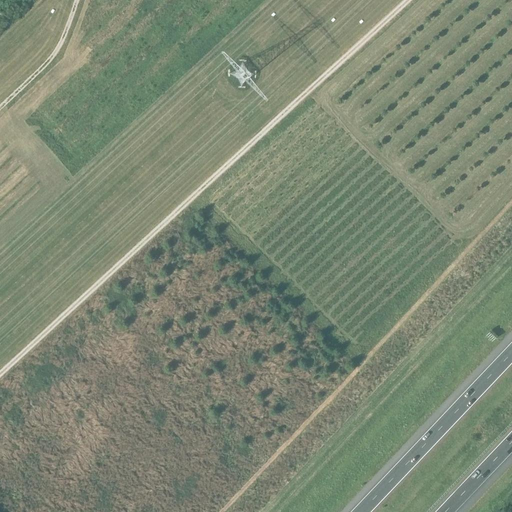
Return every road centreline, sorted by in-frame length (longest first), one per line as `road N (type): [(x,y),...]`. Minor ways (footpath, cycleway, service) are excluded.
road 1 (track): [(409,0),(0,375)]
road 2 (motorway): [(511,354),(362,511)]
road 3 (track): [(0,108),(57,50),(78,0)]
